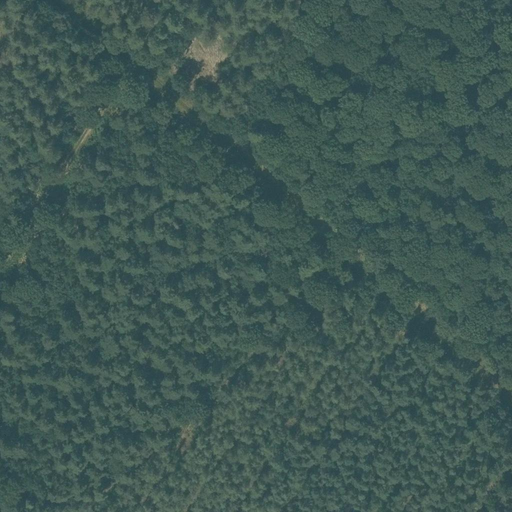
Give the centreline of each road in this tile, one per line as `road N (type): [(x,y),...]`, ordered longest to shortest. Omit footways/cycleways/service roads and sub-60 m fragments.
road 1 (track): [(511,397),(53,0)]
road 2 (track): [(0,254),(124,60)]
